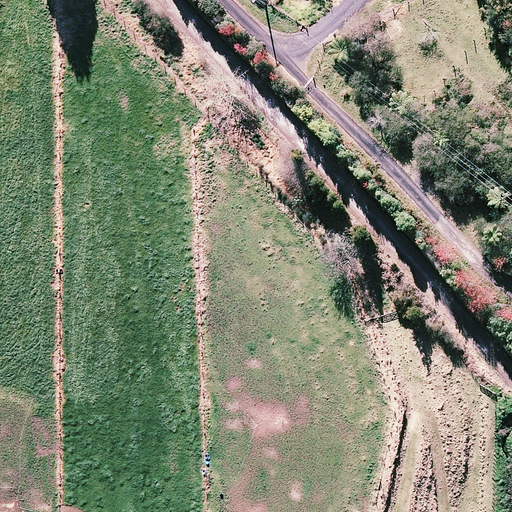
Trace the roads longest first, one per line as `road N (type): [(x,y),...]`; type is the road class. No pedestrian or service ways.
road 1 (track): [(511,370),(173,0)]
road 2 (unknown): [(264,99),(321,51),(355,7)]
